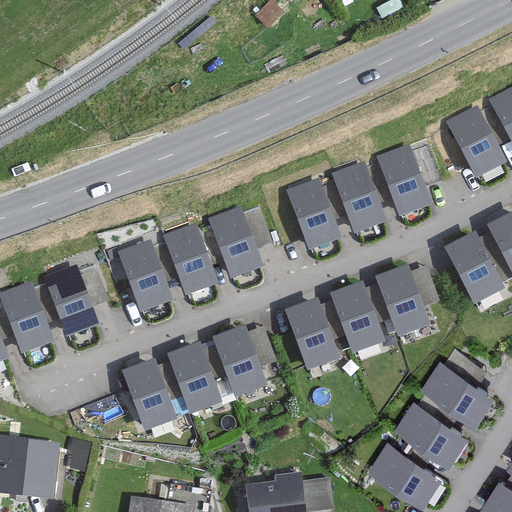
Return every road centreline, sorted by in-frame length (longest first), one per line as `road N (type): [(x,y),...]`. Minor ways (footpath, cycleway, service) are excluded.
road 1 (secondary): [(0,217),(293,103),(508,0)]
road 2 (residential): [(511,190),(447,225),(78,372)]
